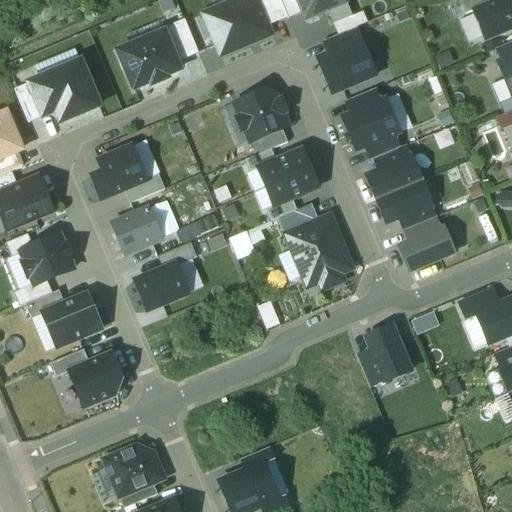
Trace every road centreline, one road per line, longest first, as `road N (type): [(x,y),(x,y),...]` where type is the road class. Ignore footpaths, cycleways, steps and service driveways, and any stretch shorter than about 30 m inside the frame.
road 1 (residential): [(157,408),(65,172),(74,148),(255,70),(283,73),(301,90),(383,297)]
road 2 (residential): [(157,408),(269,363),(286,342),(383,297)]
road 3 (residential): [(0,471),(157,408)]
road 4 (residential): [(383,297),(409,301),(511,262)]
